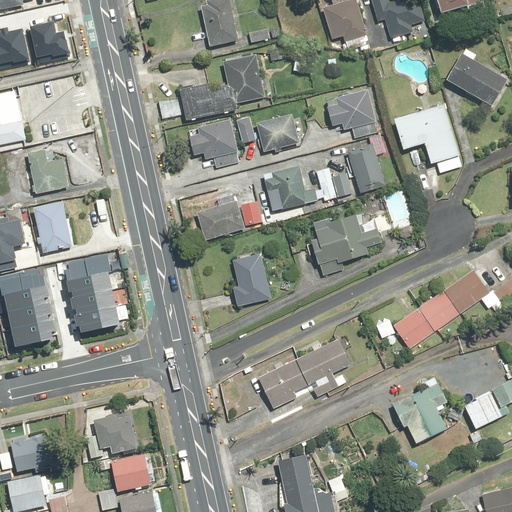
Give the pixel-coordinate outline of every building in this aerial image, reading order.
[(0,0),(0,11),(18,8),(16,0),(0,0)] [(367,35),(355,0),(349,0),(322,8),(332,40),(343,37),(344,42),(346,42),(348,50),(366,45),(363,36),(367,35)] [(387,0),(370,0),(377,21),(385,19),(391,40),(413,33),(411,25),(426,21),(419,0),(398,0),(389,3),(387,0)] [(488,0),(487,0),(435,0),(440,14),(488,0)] [(230,1),(201,7),(209,48),(238,42),(230,1)] [(0,70),(72,54),(67,32),(57,34),(55,22),(0,34),(2,41),(0,41),(0,70)] [(271,30),(250,34),(252,44),(273,39),(271,30)] [(460,54),(445,80),(493,107),(508,81),(460,54)] [(208,84),(179,90),(186,121),(238,109),(237,104),(266,97),(256,55),(223,62),(228,84),(209,89),(208,84)] [(317,64),(298,61),(297,72),(316,75),(317,64)] [(368,90),(336,98),(337,104),(327,107),(332,127),(342,124),(344,131),(352,129),(355,139),(379,133),(368,90)] [(0,145),(26,140),(15,91),(0,94),(0,145)] [(179,98),(159,102),(163,120),(183,116),(179,98)] [(444,104),(393,120),(403,150),(424,144),(430,164),(437,163),(440,173),(463,166),(444,104)] [(292,114),(256,124),(264,152),(299,143),(292,114)] [(240,163),(230,120),(197,128),(199,134),(189,137),(194,156),(204,154),(205,161),(214,159),(216,168),(240,163)] [(251,120),(238,123),(243,144),(256,141),(251,120)] [(374,144),(347,151),(360,194),(386,186),(374,144)] [(45,150),(27,153),(35,194),(69,187),(64,159),(47,162),(45,150)] [(298,166),(263,175),(272,212),(318,201),(315,189),(305,192),(298,166)] [(328,167),(316,171),(325,202),(337,198),(328,167)] [(348,173),(332,177),(338,198),(353,194),(348,173)] [(219,206),(197,213),(205,241),(246,229),(235,193),(217,199),(219,206)] [(63,201),(33,208),(42,253),(73,246),(63,201)] [(258,202),(241,205),(245,227),(263,223),(258,202)] [(0,264),(26,260),(24,246),(34,245),(29,214),(0,219),(0,264)] [(317,239),(311,241),(321,277),(345,270),(342,262),(368,255),(366,248),(382,243),(378,228),(362,233),(357,215),(331,222),(330,219),(313,223),(317,239)] [(114,250),(67,260),(83,328),(129,318),(114,250)] [(255,253),(229,260),(237,286),(231,288),(237,308),(268,299),(255,253)] [(47,271),(0,282),(16,349),(62,339),(47,271)] [(468,273),(389,326),(404,348),(483,295),(468,273)] [(338,339),(258,376),(273,409),(313,390),(317,397),(338,387),(332,374),(350,366),(338,339)] [(423,390),(392,404),(403,428),(407,426),(416,444),(447,429),(438,411),(444,409),(442,405),(447,403),(435,378),(420,385),(423,390)] [(511,380),(492,389),(500,408),(511,402),(511,380)] [(492,394),(464,406),(475,430),(509,414),(506,407),(499,410),(492,394)] [(111,417),(92,419),(97,453),(133,447),(129,420),(112,422),(111,417)] [(12,442),(11,443),(17,472),(54,464),(48,435),(45,436),(44,433),(30,436),(31,439),(27,439),(26,437),(12,440),(12,442)] [(15,471),(11,451),(1,454),(5,473),(15,471)] [(145,454),(110,461),(117,493),(151,486),(145,454)] [(321,511),(305,457),(273,467),(284,502),(277,504),(279,511),(321,511)] [(40,475),(7,482),(13,511),(47,505),(45,495),(50,494),(46,476),(41,477),(40,475)] [(343,476),(332,481),(339,497),(350,492),(343,476)] [(511,511),(511,487),(481,494),(484,511),(469,511),(469,510),(455,511),(511,511)] [(162,511),(158,490),(119,498),(121,511),(162,511)] [(70,511),(68,495),(53,498),(55,511),(70,511)]
